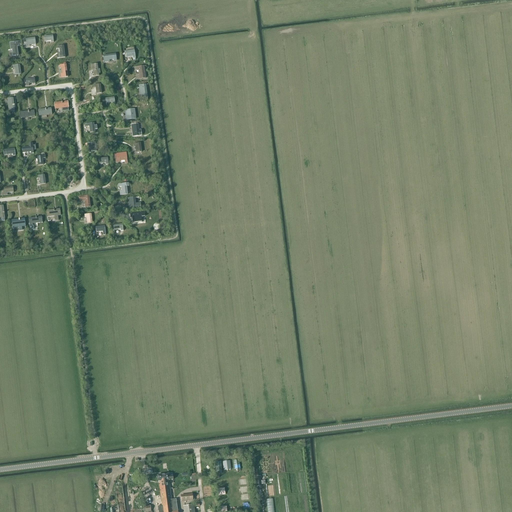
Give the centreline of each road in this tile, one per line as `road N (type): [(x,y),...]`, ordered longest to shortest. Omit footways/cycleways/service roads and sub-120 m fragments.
road 1 (tertiary): [(0,470),(511,407)]
road 2 (residential): [(64,192),(84,183),(71,90),(0,93)]
